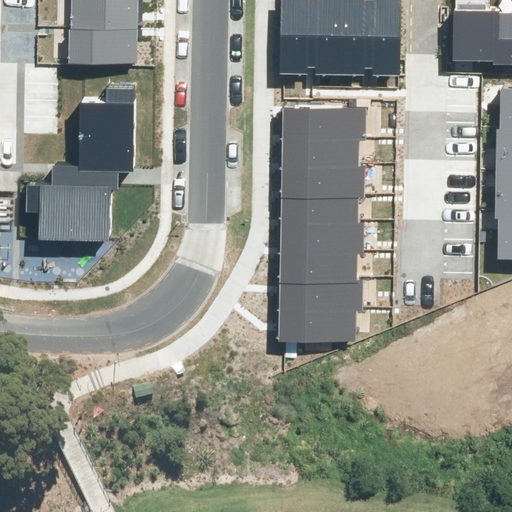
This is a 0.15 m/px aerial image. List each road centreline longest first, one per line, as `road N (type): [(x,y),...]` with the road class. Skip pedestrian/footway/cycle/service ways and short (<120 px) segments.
road 1 (residential): [(0,321),(111,328),(160,311),(187,285),(205,208),(210,0)]
road 2 (residential): [(420,0),(417,276)]
